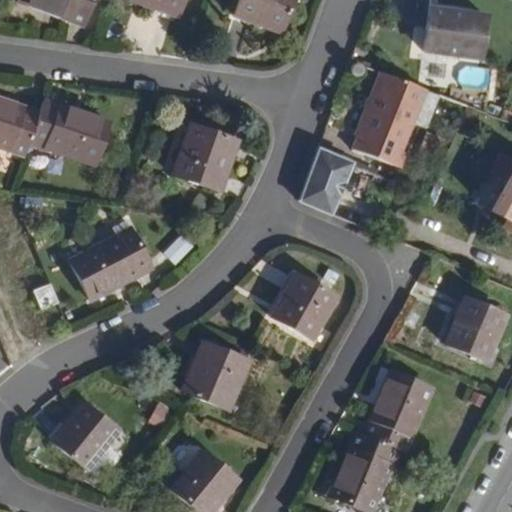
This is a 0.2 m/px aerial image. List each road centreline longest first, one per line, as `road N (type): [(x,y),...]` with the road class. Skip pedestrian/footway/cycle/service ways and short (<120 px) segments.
road 1 (residential): [(271,212),(353,246),(376,302),(265,511)]
road 2 (residential): [(271,212),(190,293),(0,406)]
road 3 (residential): [(0,54),(317,95)]
road 4 (residential): [(317,95),(271,212)]
